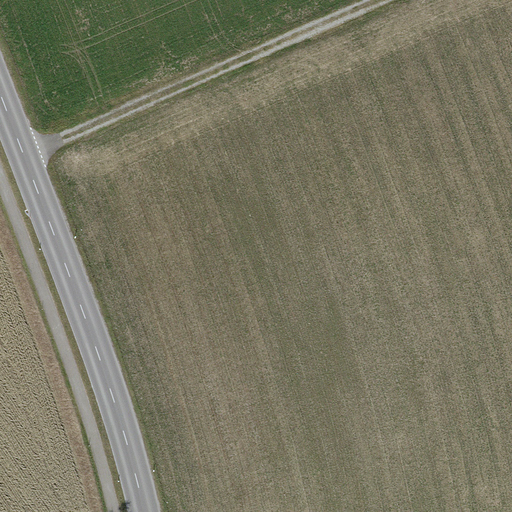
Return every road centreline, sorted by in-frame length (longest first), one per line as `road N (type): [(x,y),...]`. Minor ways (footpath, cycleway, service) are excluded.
road 1 (tertiary): [(0,73),(148,511)]
road 2 (track): [(28,152),(382,0)]
